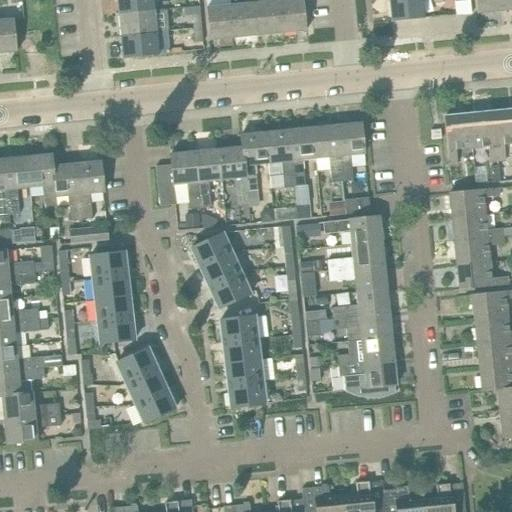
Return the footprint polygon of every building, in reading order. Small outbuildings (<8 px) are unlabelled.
[(152,0),(116,0),(118,14),(154,11),(152,0)] [(302,0),(285,0),(277,1),(280,33),(306,30),(302,0)] [(423,19),(421,0),(388,0),(391,22),(423,19)] [(501,11),(499,0),(475,0),(477,13),(501,11)] [(511,9),(511,0),(499,0),(501,11),(511,9)] [(277,1),(253,3),(256,35),(280,33),(277,1)] [(256,35),(253,3),(229,6),(232,38),(256,35)] [(232,38),(229,6),(206,8),(209,40),(232,38)] [(156,33),(154,11),(118,14),(120,36),(156,33)] [(200,14),(192,15),(194,29),(202,28),(200,14)] [(13,19),(0,20),(0,53),(16,51),(13,19)] [(203,42),(202,28),(194,29),(195,43),(203,42)] [(158,54),(156,33),(120,36),(123,58),(158,54)] [(511,110),(493,112),(498,161),(507,160),(505,144),(511,143),(511,110)] [(493,112),(470,114),(473,147),(489,146),(490,162),(498,161),(493,112)] [(473,147),(470,114),(444,117),(449,166),(460,165),(458,149),(473,147)] [(336,126),(342,182),(352,181),(350,155),(364,154),(360,123),(336,126)] [(336,126),(312,128),(316,160),(317,172),(328,171),(330,183),(342,182),(336,126)] [(312,128),(287,131),(293,188),(304,187),(301,161),(316,160),(312,128)] [(440,129),(438,129),(430,130),(431,140),(441,139),(440,129)] [(293,188),(287,131),(263,133),(267,165),(280,163),(282,189),(293,188)] [(267,165),(263,133),(240,135),(241,147),(245,192),(246,192),(256,191),(254,166),(267,165)] [(241,147),(216,150),(219,182),(234,180),(236,205),(247,204),(246,192),(245,192),(241,147)] [(219,182),(216,150),(193,152),(198,209),(210,208),(207,183),(219,182)] [(198,209),(193,152),(169,155),(172,186),(186,185),(188,209),(187,209),(187,210),(198,209)] [(55,198),(52,166),(51,155),(26,157),(29,187),(42,186),(45,212),(56,211),(54,198),(55,198)] [(29,187),(26,157),(2,159),(7,215),(19,214),(16,189),(29,187)] [(100,162),(74,164),(80,220),(92,219),(89,193),(103,192),(100,162)] [(74,164),(52,166),(55,198),(68,197),(70,221),(80,220),(74,164)] [(499,166),(501,182),(508,181),(506,165),(499,166)] [(501,182),(499,166),(491,167),(493,183),(501,182)] [(451,217),(485,214),(484,199),(499,197),(498,188),(449,193),(451,217)] [(368,197),(344,200),(344,202),(345,214),(370,212),(368,197)] [(309,202),(297,203),(298,219),(310,218),(309,202)] [(344,202),(330,204),(331,216),(345,214),(344,202)] [(264,208),(261,212),(262,222),(272,221),(271,208),(264,208)] [(197,213),(185,214),(187,228),(199,227),(197,213)] [(485,214),(451,217),(454,243),(503,238),(503,237),(502,229),(487,231),(485,214)] [(349,245),(381,242),(379,217),(321,223),(322,234),(348,232),(349,245)] [(203,221),(199,222),(200,232),(215,231),(215,227),(203,221)] [(309,224),(297,225),(298,238),(310,237),(309,224)] [(50,238),(59,237),(58,227),(49,228),(50,238)] [(502,229),(503,237),(511,235),(511,227),(502,229)] [(107,228),(82,230),(83,242),(108,240),(107,228)] [(284,251),(292,250),(290,228),(282,229),(284,251)] [(82,230),(69,231),(70,244),(83,242),(82,230)] [(19,231),(9,232),(10,244),(20,243),(19,231)] [(199,269),(232,254),(223,234),(190,249),(199,269)] [(504,245),(503,238),(454,243),(456,265),(490,262),(488,246),(504,245)] [(381,242),(349,245),(351,258),(325,261),(326,271),(384,265),(381,242)] [(0,276),(33,273),(32,263),(7,265),(6,250),(0,250),(0,276)] [(292,250),(284,251),(286,270),(294,269),(292,250)] [(91,281),(127,276),(124,252),(89,256),(91,281)] [(57,285),(68,283),(64,253),(53,255),(57,285)] [(241,274),(232,254),(199,269),(208,289),(241,274)] [(490,262),(456,265),(458,290),(478,288),(508,285),(507,277),(491,279),(490,262)] [(314,274),(313,263),(300,264),(301,275),(314,274)] [(386,289),(384,265),(326,271),(327,282),(353,280),(354,293),(386,289)] [(294,269),(286,270),(288,293),(296,292),(294,269)] [(34,284),(33,273),(0,276),(0,300),(10,299),(9,286),(34,284)] [(241,274),(208,289),(217,309),(250,294),(241,274)] [(129,297),(127,276),(91,281),(94,301),(129,297)] [(68,283),(57,285),(59,305),(70,304),(68,283)] [(386,289),(354,293),(355,305),(329,308),(331,319),(388,313),(386,289)] [(473,319),(508,315),(506,300),(511,299),(511,290),(471,295),(473,319)] [(296,292),(288,293),(280,294),(281,303),(289,302),(292,334),(300,333),(296,292)] [(132,320),(129,297),(94,301),(96,324),(132,320)] [(10,299),(0,300),(0,324),(38,320),(37,309),(12,312),(10,299)] [(62,328),(73,327),(71,312),(60,313),(62,328)] [(388,313),(331,319),(332,330),(357,327),(359,341),(391,337),(388,313)] [(511,332),(509,332),(508,315),(473,319),(476,343),(511,339),(511,332)] [(221,342),(257,338),(254,316),(219,321),(221,342)] [(48,320),(38,320),(0,324),(0,348),(15,347),(14,335),(39,332),(39,333),(49,332),(48,320)] [(134,339),(132,320),(96,324),(99,344),(134,339)] [(317,320),(306,321),(307,335),(319,334),(317,320)] [(74,335),(73,327),(62,328),(63,336),(74,335)] [(300,333),(292,334),(294,350),(302,349),(300,333)] [(391,337),(359,341),(360,354),(336,356),(337,366),(393,360),(391,337)] [(257,338),(221,342),(224,363),(259,359),(257,338)] [(511,348),(511,339),(476,343),(478,366),(511,362),(511,359),(511,348)] [(16,360),(15,347),(0,348),(0,373),(43,369),(41,358),(16,360)] [(125,384),(157,369),(147,348),(115,363),(125,384)] [(53,357),(41,358),(43,369),(54,368),(53,357)] [(310,369),(320,368),(319,358),(309,359),(310,369)] [(259,359),(224,363),(227,385),(262,381),(259,359)] [(393,360),(337,366),(338,377),(342,377),(344,391),(353,395),(364,397),(375,398),(385,396),(395,393),(394,385),(396,385),(393,360)] [(89,375),(88,361),(80,361),(81,376),(89,375)] [(511,362),(478,366),(481,392),(497,390),(511,388),(511,362)] [(63,366),(64,375),(77,374),(76,365),(63,366)] [(297,379),(305,378),(303,365),(295,365),(297,379)] [(320,368),(310,369),(312,383),(321,382),(320,368)] [(44,379),(43,369),(0,373),(0,396),(1,396),(20,394),(31,393),(31,380),(44,379)] [(157,369),(125,384),(134,404),(166,389),(157,369)] [(306,392),(305,378),(297,379),(298,393),(306,392)] [(262,381),(227,385),(229,408),(265,403),(262,381)] [(511,388),(497,390),(499,412),(511,410),(511,388)] [(175,408),(166,389),(134,404),(142,423),(175,408)] [(20,394),(1,396),(4,420),(60,415),(59,405),(33,407),(31,393),(20,394)] [(86,408),(93,408),(92,394),(84,395),(86,408)] [(93,408),(86,408),(87,422),(95,421),(93,408)] [(511,410),(499,412),(502,438),(511,437),(511,410)] [(61,425),(60,415),(4,420),(6,444),(36,441),(35,428),(61,425)] [(80,427),(71,428),(72,436),(81,435),(80,427)] [(383,491),(382,481),(355,483),(356,496),(343,497),(343,511),(384,511),(381,491),(383,491)] [(423,499),(424,511),(464,511),(462,483),(436,485),(437,498),(423,499)] [(343,511),(343,497),(329,499),(328,486),(301,489),(302,499),(303,511),(343,511)] [(408,488),(383,491),(381,491),(384,511),(424,511),(423,499),(409,501),(408,488)] [(303,511),(302,499),(277,501),(277,511),(303,511)] [(192,511),(191,500),(164,503),(165,511),(192,511)]
